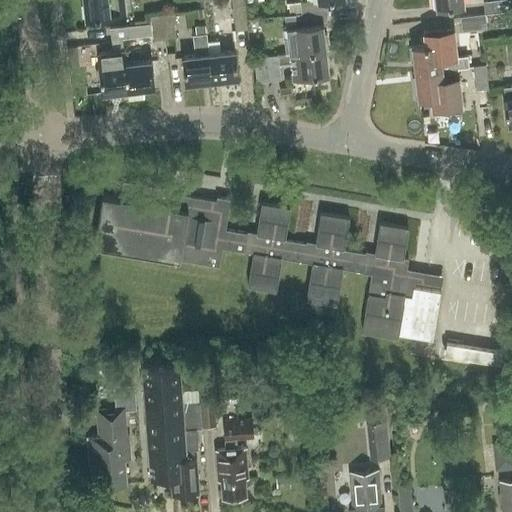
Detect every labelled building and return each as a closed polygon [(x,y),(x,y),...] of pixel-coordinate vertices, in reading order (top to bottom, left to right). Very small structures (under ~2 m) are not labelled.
[(84,0),(86,18),(127,13),(125,0),(84,0)] [(248,29),(244,0),(231,0),(236,31),(248,29)] [(313,0),(303,1),(303,3),(297,3),(299,14),(329,10),(329,0),(313,0)] [(508,0),(492,0),(484,1),(486,13),(510,10),(508,0)] [(328,23),(329,10),(299,14),(286,15),(288,40),(297,39),(299,52),(327,48),(324,23),(328,23)] [(487,27),(486,13),(461,16),(463,30),(487,27)] [(164,15),(166,39),(178,38),(175,14),(164,15)] [(153,36),(153,40),(166,39),(164,15),(151,16),(151,24),(153,36)] [(99,53),(103,93),(129,90),(126,62),(123,39),(153,36),(151,24),(111,29),(114,51),(99,53)] [(415,46),(413,46),(415,71),(454,67),(453,57),(442,58),(441,50),(457,49),(456,41),(455,29),(431,32),(422,33),(424,45),(415,46)] [(210,53),(209,53),(208,42),(207,33),(193,34),(195,54),(184,56),(187,83),(213,81),(210,53)] [(219,41),(208,42),(209,53),(210,53),(213,81),(239,78),(236,50),(221,52),(219,41)] [(330,73),(327,48),(299,52),(279,54),(279,56),(255,58),(257,82),(282,80),(280,64),(292,63),(293,78),(330,73)] [(145,94),(145,88),(155,87),(152,59),(126,62),(129,90),(130,96),(145,94)] [(474,66),(477,90),(489,89),(487,64),(474,66)] [(454,67),(415,71),(418,98),(436,96),(438,108),(460,105),(457,67),(454,67)] [(399,337),(399,332),(432,338),(440,290),(414,286),(415,281),(442,286),(444,275),(407,268),(409,258),(404,257),(409,226),(380,222),(375,252),(366,251),(366,252),(345,249),(350,216),(321,212),(316,243),(307,241),(307,243),(285,239),(291,206),(262,201),(257,232),(248,231),(247,233),(226,229),(232,199),(218,197),(217,200),(174,193),(174,189),(124,181),(121,198),(103,195),(95,245),(220,266),(223,247),(254,252),(248,285),(277,290),(282,257),(313,262),(307,299),(337,304),(343,268),(372,272),(362,331),(399,337)] [(142,366),(145,406),(182,403),(179,363),(142,366)] [(88,438),(90,462),(95,462),(97,486),(127,483),(125,458),(131,458),(127,411),(137,410),(135,385),(115,386),(117,407),(98,409),(100,437),(88,438)] [(214,400),(200,401),(202,428),(216,427),(214,400)] [(200,401),(182,403),(186,449),(181,449),(181,458),(175,458),(176,470),(173,470),(173,476),(175,493),(198,491),(194,448),(199,448),(197,429),(202,428),(200,401)] [(182,403),(145,406),(151,478),(173,476),(173,470),(176,470),(175,458),(181,458),(181,449),(186,449),(182,403)] [(246,446),(237,447),(237,439),(254,437),(252,419),(225,421),(227,448),(216,449),(218,479),(221,479),(223,496),(246,494),(245,478),(248,477),(246,446)] [(386,419),(367,421),(371,458),(390,456),(386,419)] [(511,439),(497,440),(499,467),(511,466),(511,439)] [(382,506),(378,470),(351,472),(353,508),(350,508),(350,511),(385,511),(385,506),(382,506)] [(511,475),(500,476),(502,511),(505,511),(511,511),(511,475)] [(290,478),(277,479),(278,487),(290,486),(290,478)] [(401,511),(414,511),(411,479),(398,480),(401,511)]
